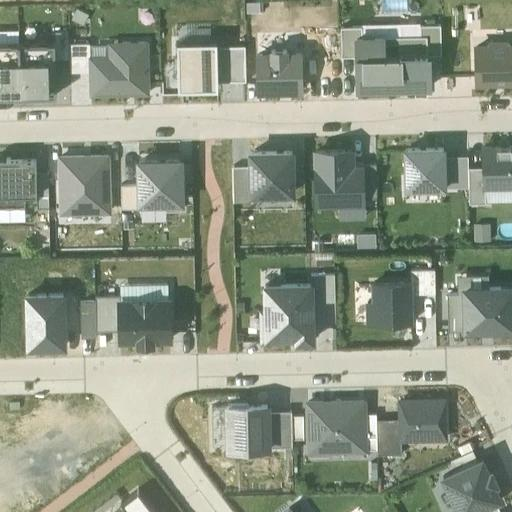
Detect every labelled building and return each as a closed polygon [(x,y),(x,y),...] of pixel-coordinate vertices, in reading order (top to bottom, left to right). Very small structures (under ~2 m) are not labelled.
[(361,26),(361,27),(361,37),(381,37),(381,25),(361,26)] [(382,44),(399,44),(399,37),(400,37),(400,25),(381,25),(381,37),(382,37),(382,44)] [(420,25),(400,25),(400,37),(420,36),(420,25)] [(420,25),(420,36),(427,36),(427,41),(440,41),(440,25),(420,25)] [(361,27),(340,27),(341,57),(356,57),(356,37),(361,37),(361,27)] [(0,31),(0,43),(18,43),(18,31),(0,31)] [(68,32),(54,32),(54,42),(55,61),(69,60),(68,32)] [(356,57),(357,89),(429,88),(429,70),(428,70),(427,55),(427,41),(427,36),(420,36),(400,37),(399,37),(399,44),(400,56),(383,57),(382,44),(382,37),(381,37),(361,37),(356,37),(356,57)] [(177,90),(207,90),(207,83),(217,83),(217,47),(217,41),(176,42),(177,90)] [(427,55),(441,55),(440,41),(427,41),(427,55)] [(55,61),(54,42),(18,43),(20,97),(55,96),(55,61)] [(18,43),(0,43),(0,97),(20,97),(18,43)] [(146,43),(121,44),(121,57),(110,58),(89,58),(90,72),(90,96),(148,94),(146,43)] [(489,48),(475,48),(476,82),(511,81),(511,46),(507,47),(507,43),(489,44),(489,48)] [(69,45),(70,73),(90,72),(89,58),(89,45),(89,44),(69,45)] [(89,45),(89,58),(110,58),(110,44),(89,45)] [(110,58),(121,57),(121,44),(110,44),(110,58)] [(245,46),(217,47),(217,83),(245,82),(245,46)] [(272,55),(258,55),(259,91),(301,89),(300,54),(287,54),(287,50),(272,51),(272,55)] [(511,147),(482,148),(483,168),(483,187),(485,187),(511,186),(511,147)] [(441,187),(444,187),(443,155),(443,149),(405,150),(406,188),(420,188),(441,187)] [(351,151),(315,152),(316,200),(342,200),(342,203),(362,203),(362,199),(362,175),(352,175),(351,164),(351,151)] [(292,153),(251,154),(251,167),(252,195),(293,194),(292,153)] [(467,169),(467,155),(443,155),(444,187),(468,187),(467,169)] [(107,157),(59,158),(60,199),(72,199),(72,214),(109,213),(107,157)] [(36,161),(21,162),(10,162),(10,160),(0,159),(0,197),(7,197),(8,209),(25,208),(24,202),(36,202),(36,174),(36,161)] [(180,161),(139,162),(140,185),(140,203),(165,202),(166,212),(181,211),(180,161)] [(375,164),(351,164),(352,175),(362,175),(362,199),(376,199),(375,164)] [(251,204),(252,195),(251,167),(232,167),(233,204),(251,204)] [(483,187),(483,168),(467,169),(468,187),(468,205),(485,204),(485,202),(485,187),(483,187)] [(48,174),(36,174),(36,202),(36,210),(48,210),(48,174)] [(140,185),(120,186),(121,210),(140,209),(140,203),(140,185)] [(511,186),(485,187),(485,202),(511,201),(511,186)] [(441,205),(441,187),(420,188),(421,206),(441,205)] [(72,199),(60,199),(61,214),(72,214),(72,199)] [(140,203),(140,209),(140,221),(166,221),(166,212),(165,202),(140,203)] [(342,203),(342,219),(363,219),(362,203),(342,203)] [(0,223),(25,223),(25,208),(8,209),(0,208),(0,223)] [(410,270),(410,282),(411,294),(435,294),(434,269),(410,270)] [(334,274),(311,274),(311,284),(311,302),(335,302),(334,274)] [(366,303),(367,323),(411,322),(411,294),(410,282),(372,283),(372,303),(366,303)] [(168,284),(119,285),(120,295),(120,301),(168,300),(168,284)] [(261,312),(262,342),(312,340),(311,302),(311,284),(265,285),(265,312),(261,312)] [(511,287),(465,289),(465,293),(465,325),(465,329),(480,328),(480,330),(499,330),(499,328),(511,327),(511,287)] [(465,293),(447,293),(448,325),(465,325),(465,293)] [(63,294),(27,295),(27,347),(64,346),(63,294)] [(95,331),(120,331),(119,301),(120,301),(120,295),(95,295),(95,301),(95,331)] [(120,331),(120,341),(137,340),(153,340),(170,340),(169,300),(168,300),(120,301),(119,301),(120,331)] [(80,308),(81,332),(81,338),(96,338),(95,332),(95,331),(95,301),(80,302),(80,308)] [(81,332),(80,308),(69,308),(70,332),(81,332)] [(444,399),(400,400),(400,421),(401,439),(445,438),(444,399)] [(307,402),(308,443),(336,443),(336,450),(365,450),(364,414),(364,401),(307,402)] [(248,404),(227,404),(227,406),(229,446),(229,448),(268,447),(267,411),(267,405),(248,406),(248,404)] [(227,406),(212,406),(212,446),(229,446),(227,406)] [(291,411),(267,411),(268,447),(291,446),(292,439),(291,415),(291,411)] [(376,413),(364,414),(365,450),(376,449),(376,421),(376,413)] [(303,415),(291,415),(292,439),(303,439),(303,415)] [(400,421),(376,421),(376,449),(376,456),(401,456),(401,439),(400,421)] [(472,450),(450,460),(455,471),(477,460),(472,450)] [(442,477),(458,511),(469,511),(495,501),(500,498),(493,484),(496,483),(490,471),(488,472),(482,458),(477,460),(455,471),(442,477)] [(130,511),(154,511),(136,488),(121,500),(130,511)] [(130,511),(121,500),(104,511),(130,511)] [(500,511),(495,501),(469,511),(500,511)]
